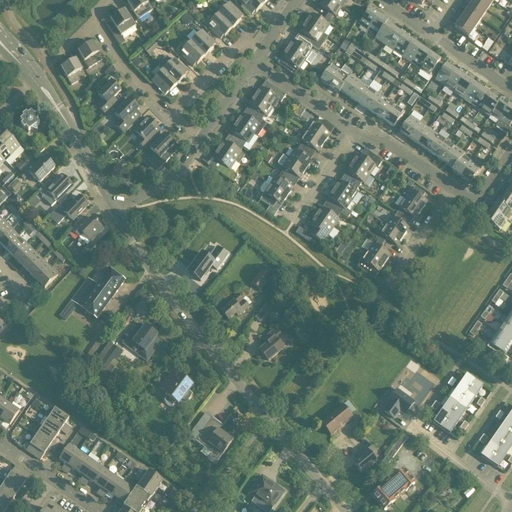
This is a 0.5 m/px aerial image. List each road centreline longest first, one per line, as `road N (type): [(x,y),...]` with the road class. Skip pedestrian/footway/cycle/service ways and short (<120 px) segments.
road 1 (residential): [(343,511),(163,292),(110,208)]
road 2 (residential): [(110,208),(36,83)]
road 3 (residential): [(172,115),(244,42),(258,61)]
road 4 (residential): [(357,134),(258,61)]
road 5 (residential): [(511,502),(413,429)]
road 6 (residential): [(172,115),(94,21)]
